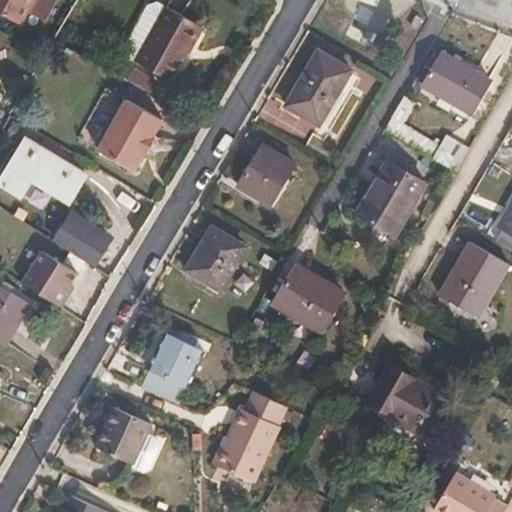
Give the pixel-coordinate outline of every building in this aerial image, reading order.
[(30,0),(0,0),(0,11),(18,22),(30,0)] [(202,26),(155,0),(154,0),(146,3),(119,51),(167,77),(179,56),(185,45),(189,47),(202,26)] [(368,11),(348,0),(346,0),(340,11),(361,23),(368,11)] [(189,47),(185,45),(179,56),(182,59),(189,47)] [(353,70),(320,50),(286,107),(319,126),(353,70)] [(492,78),(445,50),(426,83),(474,111),(492,78)] [(159,119),(123,99),(96,149),(132,169),(142,151),(145,153),(153,138),(150,137),(159,119)] [(445,145),(394,116),(387,127),(439,157),(445,145)] [(72,169),(12,133),(0,152),(0,186),(7,191),(17,175),(24,179),(27,175),(56,194),(72,169)] [(298,160),(266,141),(241,184),(273,204),(298,160)] [(428,180),(392,159),(362,211),(398,232),(428,180)] [(76,209),(55,240),(101,269),(121,238),(76,209)] [(511,209),(498,233),(511,240),(511,209)] [(248,246),(216,226),(190,269),(223,288),(248,246)] [(452,309),(489,243),(476,235),(439,302),(452,309)] [(511,259),(511,256),(489,243),(452,309),(476,323),(511,259)] [(75,266),(41,246),(21,279),(61,303),(70,286),(66,284),(75,266)] [(345,295),(297,267),(276,304),(324,332),(345,295)] [(28,298),(0,282),(0,339),(4,342),(28,298)] [(201,345),(166,326),(139,379),(175,397),(201,345)] [(390,419),(411,380),(390,368),(369,407),(390,419)] [(411,380),(390,419),(417,435),(439,396),(411,380)] [(288,409),(253,392),(245,410),(241,408),(213,462),(250,482),(288,409)] [(149,419),(113,401),(105,416),(104,415),(92,439),(129,457),(149,419)] [(500,492),(459,469),(437,506),(448,511),(507,511),(511,504),(511,502),(498,496),(500,492)] [(103,511),(73,498),(67,511),(64,511),(62,511),(61,511),(103,511)]
